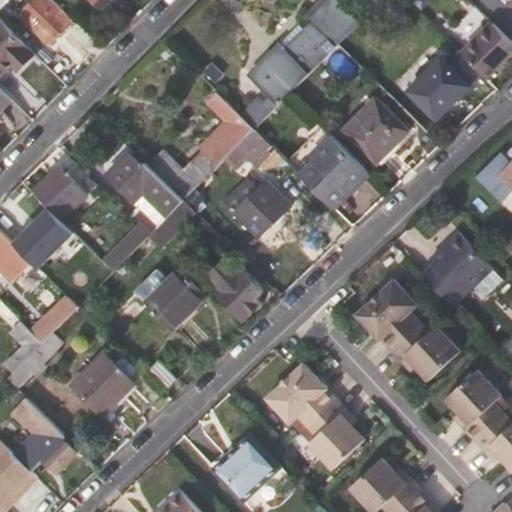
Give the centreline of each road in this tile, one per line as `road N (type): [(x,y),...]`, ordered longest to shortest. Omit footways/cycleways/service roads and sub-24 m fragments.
road 1 (residential): [(301,306),(511,100)]
road 2 (residential): [(93,511),(301,306)]
road 3 (residential): [(480,498),(301,306)]
road 4 (residential): [(177,0),(0,179)]
